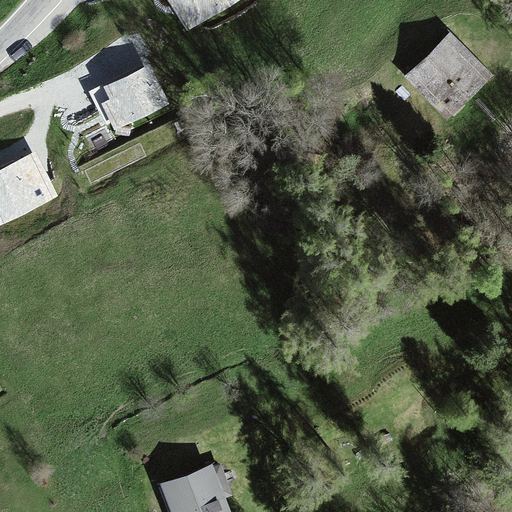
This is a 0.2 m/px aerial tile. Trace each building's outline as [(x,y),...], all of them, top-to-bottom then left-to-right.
[(173,0),(188,21),(221,0),(173,0)] [(451,33),(407,77),(451,122),(496,77),(451,33)] [(144,60),(99,82),(120,124),(165,102),(144,60)] [(33,158),(0,172),(0,212),(1,216),(50,194),(33,158)] [(228,511),(209,464),(157,485),(168,511),(228,511)]
